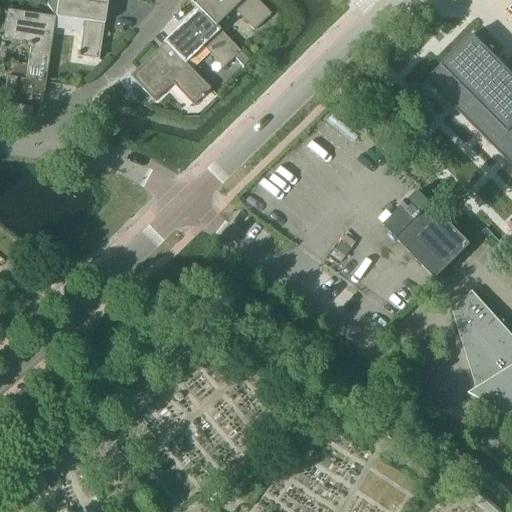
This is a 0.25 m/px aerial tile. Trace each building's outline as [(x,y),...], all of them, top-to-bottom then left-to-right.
[(47,0),(47,5),(55,17),(85,22),(80,52),(77,52),(76,56),(99,60),(107,0),(47,0)] [(198,9),(215,27),(215,26),(233,9),(254,31),(271,14),(257,0),(198,0),(194,4),(198,9)] [(164,42),(168,46),(185,63),(205,44),(226,66),(234,57),(243,67),(249,61),(240,52),(215,26),(215,27),(198,9),(164,42)] [(31,44),(28,67),(8,64),(4,94),(15,96),(15,92),(43,96),(55,17),(6,10),(2,40),(31,44)] [(511,73),(473,35),(432,75),(511,156),(511,73)] [(185,63),(168,46),(133,80),(154,101),(172,85),(192,106),(210,89),(185,63)] [(384,228),(436,280),(471,246),(420,193),(384,228)] [(484,390),(475,396),(470,393),(469,394),(511,419),(511,334),(476,296),(468,303),(464,299),(452,310),(462,338),(465,337),(484,390)]
